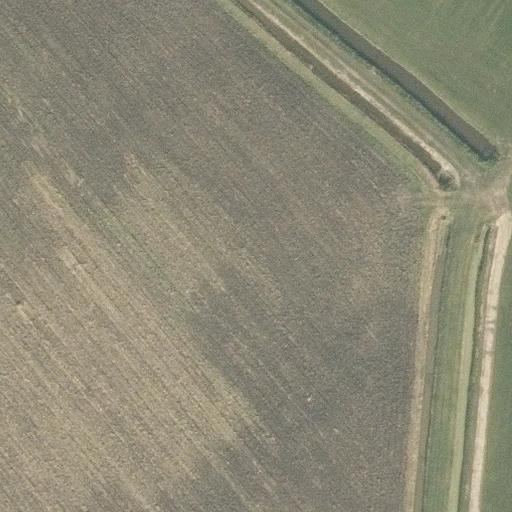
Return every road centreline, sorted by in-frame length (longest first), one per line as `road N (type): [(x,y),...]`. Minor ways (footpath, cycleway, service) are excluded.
road 1 (track): [(472,182),(484,184),(505,223),(473,511)]
road 2 (track): [(267,0),(416,121),(472,182)]
